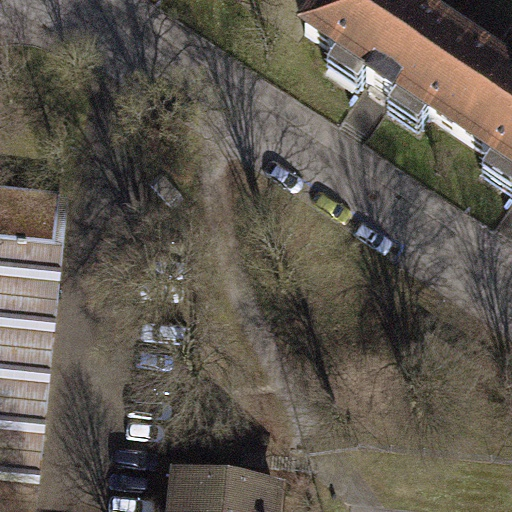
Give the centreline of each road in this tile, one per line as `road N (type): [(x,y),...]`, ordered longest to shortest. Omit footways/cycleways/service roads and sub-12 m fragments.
road 1 (residential): [(43,0),(511,304)]
road 2 (unknown): [(158,76),(126,511)]
